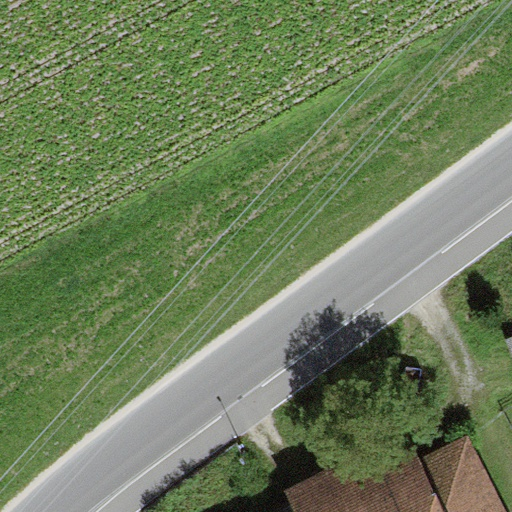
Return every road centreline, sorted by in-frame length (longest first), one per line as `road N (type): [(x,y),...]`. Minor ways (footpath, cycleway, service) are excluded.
road 1 (unclassified): [(47,511),(511,163)]
road 2 (track): [(224,375),(289,470),(321,481),(397,451),(455,411),(461,360),(392,252)]
